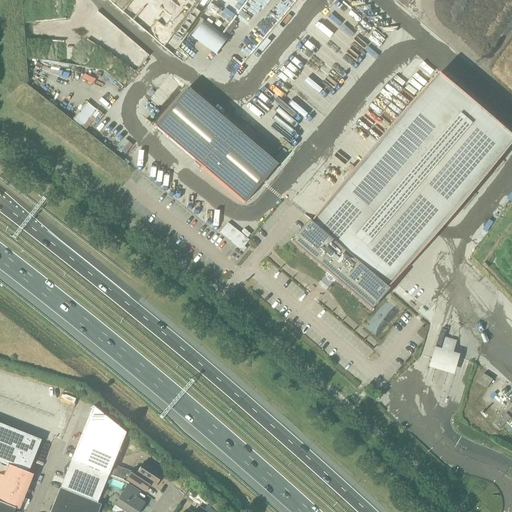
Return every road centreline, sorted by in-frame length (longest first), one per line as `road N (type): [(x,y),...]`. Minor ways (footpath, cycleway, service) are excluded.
road 1 (unclassified): [(459,511),(219,297),(54,166),(0,136)]
road 2 (motorway): [(367,511),(0,203)]
road 3 (motorway): [(0,257),(306,511)]
road 4 (unknown): [(128,189),(224,264),(264,279),(368,374)]
